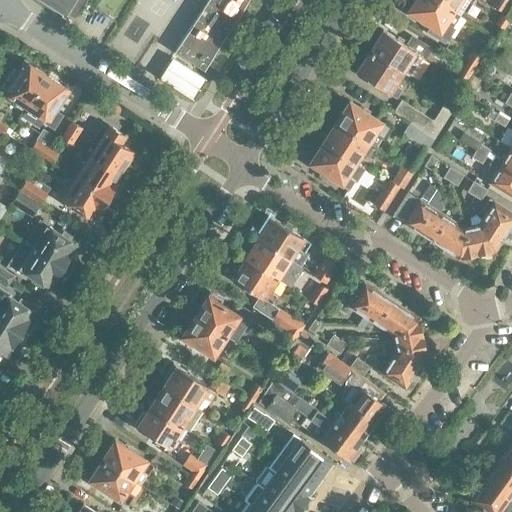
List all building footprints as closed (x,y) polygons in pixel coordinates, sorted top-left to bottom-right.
[(38,0),(62,15),(64,17),(65,18),(76,0),(38,0)] [(207,0),(174,51),(205,70),(250,0),(207,0)] [(462,15),(456,11),(438,0),(416,0),(413,5),(414,6),(410,12),(448,36),(462,15)] [(438,0),(456,11),(463,0),(438,0)] [(503,29),(509,19),(502,14),(496,24),(503,29)] [(385,30),(372,51),(410,76),(423,57),(426,59),(433,49),(413,36),(407,45),(385,30)] [(472,50),(466,60),(476,66),(482,56),(472,50)] [(410,77),(410,76),(372,51),(358,71),(397,97),(404,86),(398,83),(404,73),(410,77)] [(173,59),(161,78),(197,101),(209,82),(173,59)] [(27,107),(48,75),(26,61),(19,71),(14,69),(7,79),(12,82),(5,92),(27,107)] [(476,72),(464,64),(457,74),(470,82),(474,74),(476,72)] [(48,75),(27,107),(48,121),(69,89),(48,75)] [(393,112),(410,123),(434,138),(455,105),(445,99),(429,122),(399,103),(393,112)] [(337,122),(368,143),(376,148),(383,137),(388,128),(351,103),(347,108),(346,107),(337,122)] [(499,113),(495,119),(505,125),(509,119),(499,113)] [(80,149),(91,156),(117,173),(122,165),(124,167),(125,164),(127,165),(134,154),(132,153),(133,151),(120,143),(125,136),(110,126),(101,119),(80,149)] [(72,121),(61,137),(72,144),(82,127),(72,121)] [(337,122),(335,124),(324,141),(356,161),(368,143),(337,122)] [(403,133),(427,149),(434,138),(410,123),(403,133)] [(42,156),(48,148),(55,137),(43,130),(34,144),(31,149),(42,156)] [(365,167),(356,161),(324,141),(314,157),(315,158),(311,164),(349,188),(354,180),(356,181),(365,167)] [(492,160),(511,172),(511,146),(511,147),(505,158),(480,143),(475,150),(486,157),(492,160)] [(22,144),(15,154),(33,166),(40,155),(22,144)] [(464,152),(483,163),(486,157),(475,150),(468,146),(464,152)] [(56,153),(48,148),(42,156),(50,161),(56,153)] [(430,154),(423,164),(431,169),(437,158),(430,154)] [(91,156),(76,178),(108,199),(118,184),(112,180),(117,173),(91,156)] [(511,172),(492,160),(490,164),(498,169),(490,183),(511,196),(511,172)] [(399,186),(402,188),(413,170),(404,164),(393,182),(399,186)] [(463,174),(449,165),(443,176),(456,184),(463,174)] [(40,204),(50,187),(30,174),(19,190),(40,204)] [(76,178),(62,200),(88,218),(93,209),(99,212),(108,199),(76,178)] [(399,186),(393,182),(389,180),(374,204),(384,211),(399,186)] [(486,188),(473,180),(466,190),(480,199),(486,188)] [(419,200),(407,192),(396,209),(407,216),(406,218),(407,219),(405,223),(423,235),(439,210),(442,206),(436,188),(426,202),(421,198),(419,200)] [(19,191),(12,202),(33,216),(40,204),(19,191)] [(481,216),(507,233),(511,224),(511,213),(490,199),(484,208),(485,209),(481,216)] [(439,210),(423,235),(442,247),(458,222),(439,210)] [(305,251),(312,242),(269,215),(260,229),(264,231),(261,236),(275,245),(273,247),(291,258),(299,247),(305,251)] [(470,223),(478,254),(496,250),(507,233),(481,216),(477,222),(470,223)] [(41,234),(32,247),(64,268),(73,253),(69,251),(74,243),(40,221),(35,230),(41,234)] [(458,222),(442,247),(459,259),(478,254),(470,223),(462,224),(458,222)] [(278,278),(287,264),(291,258),(273,247),(275,245),(261,236),(245,259),(260,268),(261,267),(278,278)] [(32,247),(18,268),(46,286),(52,278),(56,281),(64,268),(32,247)] [(327,281),(340,261),(328,253),(315,273),(327,281)] [(265,298),(278,278),(261,267),(260,268),(245,259),(242,265),(239,263),(231,276),(265,298)] [(5,270),(0,277),(0,279),(8,284),(13,275),(5,270)] [(368,318),(383,294),(365,283),(349,306),(368,318)] [(308,299),(316,304),(326,289),(317,284),(308,299)] [(211,291),(195,316),(228,337),(242,316),(222,302),(223,300),(211,291)] [(2,292),(0,295),(0,320),(21,334),(30,320),(26,318),(31,310),(2,292)] [(383,294),(368,318),(386,329),(401,306),(383,294)] [(394,343),(423,336),(420,318),(401,306),(386,329),(392,333),(394,343)] [(300,332),(304,324),(285,311),(278,323),(288,330),(290,329),(298,334),(300,332)] [(228,337),(195,316),(180,338),(193,346),(195,343),(214,356),(228,337)] [(322,324),(315,319),(308,330),(315,334),(322,324)] [(13,348),(21,334),(0,320),(0,351),(3,353),(9,345),(13,348)] [(291,345),(298,334),(290,329),(288,330),(283,340),(291,345)] [(340,339),(333,334),(326,345),(333,349),(340,339)] [(416,371),(427,355),(423,336),(394,343),(396,350),(392,356),(416,371)] [(302,339),(291,356),(298,361),(310,344),(302,339)] [(333,349),(340,354),(347,343),(340,339),(333,349)] [(351,366),(338,358),(330,353),(319,368),(339,382),(351,366)] [(357,371),(365,361),(358,356),(351,366),(357,371)] [(416,371),(392,356),(388,362),(384,359),(377,370),(404,387),(416,371)] [(271,375),(274,378),(292,391),(303,374),(282,358),(271,375)] [(371,366),(365,361),(357,371),(363,376),(371,366)] [(209,398),(215,389),(174,362),(165,376),(168,378),(164,384),(179,394),(178,396),(195,406),(203,394),(209,398)] [(230,368),(221,362),(214,373),(224,379),(230,368)] [(274,378),(258,401),(286,421),(287,420),(295,409),(325,431),(321,439),(350,461),(360,447),(356,445),(361,438),(350,430),(348,432),(333,421),(292,391),(274,378)] [(221,379),(215,389),(223,394),(230,384),(221,379)] [(262,388),(254,383),(246,395),(254,400),(262,388)] [(352,397),(347,403),(375,424),(381,416),(379,414),(386,405),(369,393),(355,383),(347,394),(352,397)] [(179,394),(164,384),(149,407),(164,416),(165,415),(182,426),(183,426),(189,430),(201,410),(195,406),(178,396),(179,394)] [(254,400),(246,395),(239,406),(247,412),(254,400)] [(375,424),(347,403),(333,421),(348,432),(350,430),(361,438),(367,430),(369,432),(375,424)] [(254,406),(247,416),(257,423),(264,413),(254,406)] [(164,416),(149,407),(146,412),(143,409),(134,423),(170,446),(182,426),(165,415),(164,416)] [(230,436),(223,431),(216,441),(224,446),(230,436)] [(293,433),(281,450),(319,478),(332,461),(293,433)] [(241,436),(237,443),(247,450),(251,443),(241,436)] [(115,438),(102,458),(134,479),(141,483),(154,463),(115,438)] [(511,442),(499,461),(511,470),(511,442)] [(237,443),(232,449),(242,456),(247,450),(237,443)] [(281,450),(268,467),(276,473),(276,472),(307,494),(307,493),(319,478),(281,450)] [(190,454),(181,467),(190,474),(198,479),(208,466),(190,454)] [(128,489),(134,479),(102,458),(89,479),(127,503),(134,493),(128,489)] [(511,470),(499,461),(485,481),(510,499),(511,500),(511,470)] [(222,467),(215,477),(224,484),(231,474),(222,467)] [(265,488),(264,488),(295,511),(294,511),(295,511),(298,511),(310,496),(307,493),(307,494),(276,472),(276,473),(265,488)] [(198,479),(190,474),(183,485),(191,490),(193,487),(196,489),(198,486),(201,481),(198,479)] [(215,477),(207,487),(217,494),(224,484),(215,477)] [(500,511),(510,499),(485,481),(471,500),(484,511),(483,511),(500,511)] [(257,482),(244,500),(248,503),(248,502),(252,505),(262,511),(293,511),(294,511),(295,511),(264,488),(265,488),(257,482)] [(175,496),(170,503),(179,509),(184,502),(175,496)] [(262,511),(252,505),(248,502),(248,503),(241,511),(262,511)] [(97,511),(83,503),(77,511),(97,511)]
